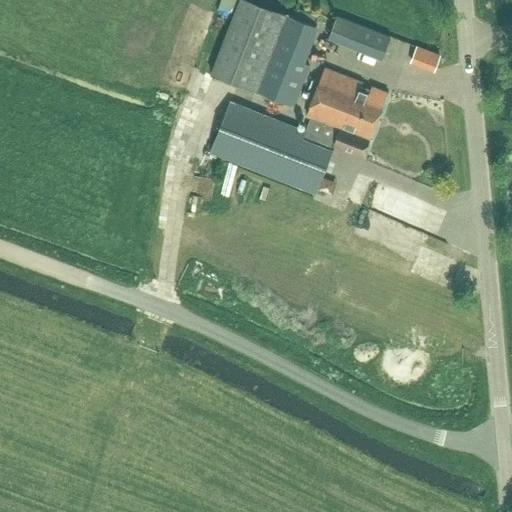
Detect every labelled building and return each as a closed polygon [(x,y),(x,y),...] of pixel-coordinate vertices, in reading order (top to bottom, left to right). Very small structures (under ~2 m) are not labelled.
[(294,15),(254,0),(239,0),(210,74),(293,106),(310,65),(304,62),(318,25),(316,24),(319,16),(297,8),(294,15)] [(229,13),(231,0),(220,0),(219,11),(229,13)] [(191,33),(205,36),(211,6),(197,3),(191,33)] [(381,59),(389,35),(337,15),(328,39),(381,59)] [(367,92),(357,88),(360,81),(325,67),(306,114),(311,116),(305,129),(231,100),(211,151),(316,193),(334,146),(362,157),(387,93),(369,86),(367,92)] [(368,195),(363,213),(425,230),(430,211),(368,195)] [(409,275),(413,258),(381,250),(385,237),(379,236),(372,265),(409,275)]
